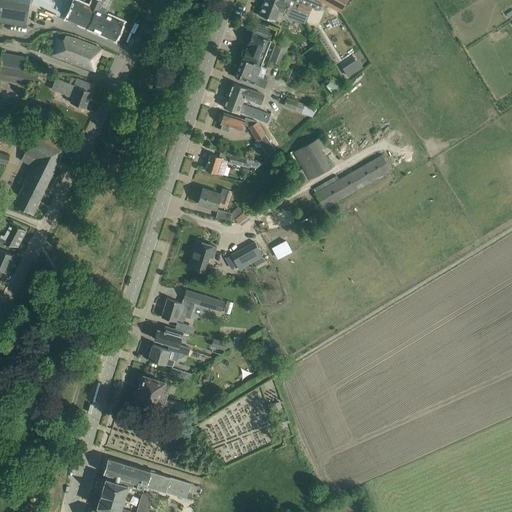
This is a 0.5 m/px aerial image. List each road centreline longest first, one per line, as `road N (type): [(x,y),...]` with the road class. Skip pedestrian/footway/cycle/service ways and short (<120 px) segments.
road 1 (tertiary): [(70,511),(110,362),(228,0)]
road 2 (unclassified): [(42,228),(160,0)]
road 3 (unknown): [(116,84),(0,45)]
